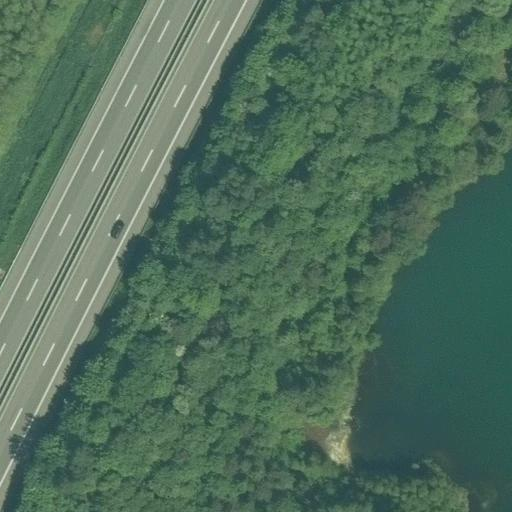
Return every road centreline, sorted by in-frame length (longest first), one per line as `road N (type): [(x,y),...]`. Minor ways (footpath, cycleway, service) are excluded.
road 1 (motorway): [(0,453),(230,0)]
road 2 (motorway): [(183,0),(0,352)]
